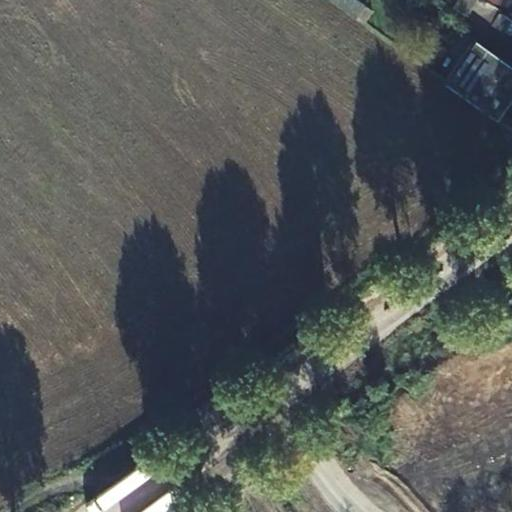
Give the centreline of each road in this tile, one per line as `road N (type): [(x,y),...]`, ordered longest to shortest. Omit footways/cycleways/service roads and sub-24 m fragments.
road 1 (unclassified): [(273,402),(511,229)]
road 2 (unclassified): [(121,511),(273,402)]
road 3 (unclassified): [(353,511),(273,402)]
